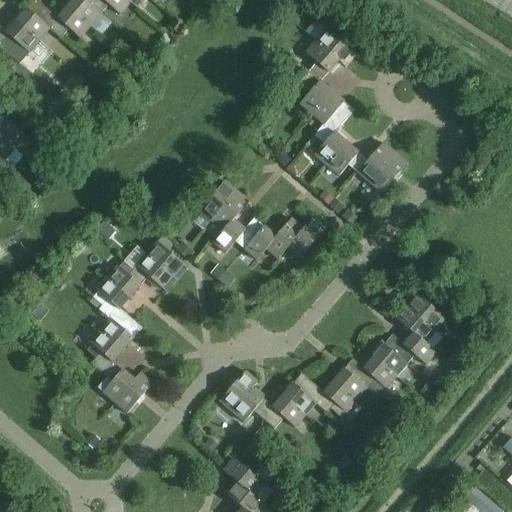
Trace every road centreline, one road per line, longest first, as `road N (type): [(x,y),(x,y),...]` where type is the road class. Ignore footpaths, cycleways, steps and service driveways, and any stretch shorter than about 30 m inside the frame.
road 1 (unclassified): [(98,506),(236,347),(287,345),(454,151),(456,137),(406,91)]
road 2 (unclassified): [(98,506),(0,422)]
